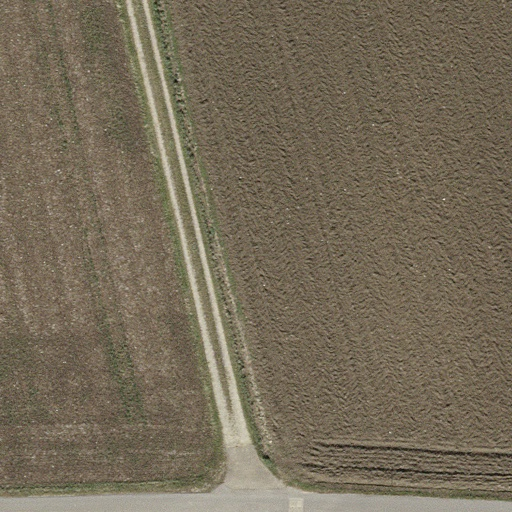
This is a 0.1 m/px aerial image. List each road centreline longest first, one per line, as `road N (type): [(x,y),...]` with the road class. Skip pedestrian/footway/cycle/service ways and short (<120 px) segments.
road 1 (track): [(254,511),(139,0)]
road 2 (track): [(0,500),(254,492),(511,506)]
